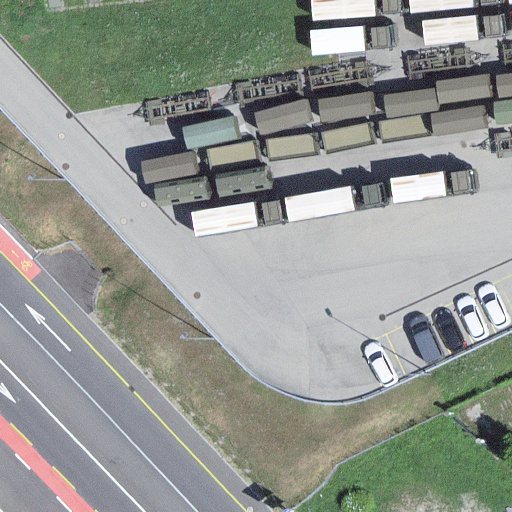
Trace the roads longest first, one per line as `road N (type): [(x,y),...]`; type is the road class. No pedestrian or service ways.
road 1 (primary): [(216,511),(0,282)]
road 2 (primary): [(0,395),(112,511)]
